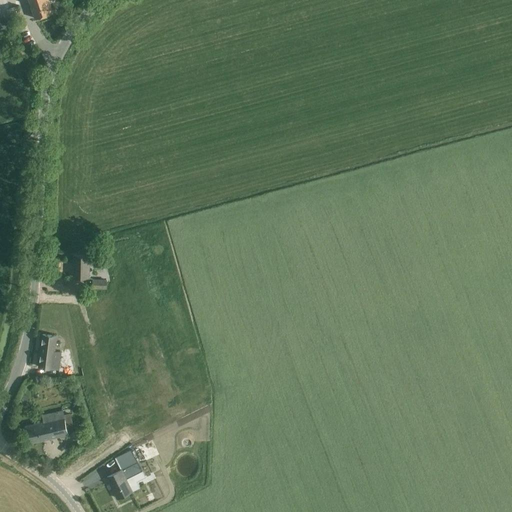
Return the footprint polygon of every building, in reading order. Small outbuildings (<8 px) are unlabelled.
[(29,0),(35,19),(53,13),(48,0),(29,0)] [(16,6),(7,9),(9,15),(11,15),(12,15),(16,14),(17,13),(18,12),(16,6)] [(74,277),(90,277),(90,264),(98,264),(99,256),(91,256),(91,255),(74,255),(74,277)] [(94,287),(107,288),(107,280),(94,279),(94,287)] [(59,369),(60,357),(61,351),(55,351),(57,336),(52,335),(42,334),(39,366),(59,369)] [(124,421),(154,410),(148,390),(129,397),(127,391),(146,384),(132,341),(100,352),(117,401),(124,421)] [(213,376),(215,371),(214,366),(212,362),(208,359),(204,356),(199,356),(195,356),(191,359),(187,362),(185,366),(184,371),(184,375),(186,379),(189,382),(193,385),(197,385),(203,385),(207,384),(211,380),(213,376)] [(90,374),(84,376),(89,393),(95,415),(106,412),(100,389),(103,388),(96,366),(89,369),(90,374)] [(29,443),(68,433),(62,410),(42,415),(44,421),(25,426),(29,443)] [(91,434),(77,437),(78,444),(93,440),(91,434)] [(116,472),(107,477),(117,498),(126,494),(133,490),(128,479),(142,472),(131,449),(115,457),(121,470),(116,472)] [(144,496),(148,502),(154,499),(150,493),(144,496)]
